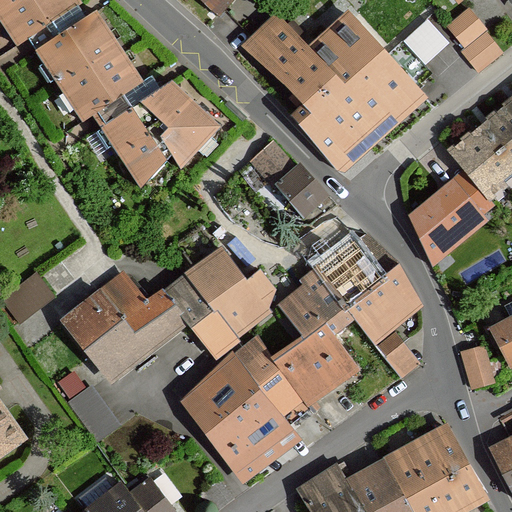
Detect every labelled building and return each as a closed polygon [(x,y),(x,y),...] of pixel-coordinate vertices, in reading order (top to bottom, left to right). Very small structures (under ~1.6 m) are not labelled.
[(0,0),(0,6),(22,40),(33,33),(38,41),(43,48),(90,17),(85,10),(78,0),(0,0)] [(206,0),(223,15),(236,0),(206,0)] [(146,83),(99,11),(90,17),(43,48),(89,118),(95,113),(100,120),(143,184),(175,153),(184,171),(225,129),(173,81),(163,88),(157,81),(153,77),(146,83)] [(452,27),(470,48),(487,34),(489,32),(471,11),(452,27)] [(432,18),(410,41),(432,61),(454,38),(432,18)] [(300,120),(341,168),(426,96),(356,21),(320,57),(283,19),(250,54),(308,112),(300,120)] [(466,51),(483,72),(504,54),(487,34),(470,48),(466,51)] [(511,101),(452,150),(468,170),(490,198),(506,185),(505,183),(511,177),(511,101)] [(257,162),(310,217),(331,197),(278,142),(257,162)] [(490,198),(468,170),(413,216),(437,266),(490,221),(482,213),(494,203),(490,198)] [(193,406),(251,483),(305,441),(293,429),(317,410),(314,407),(364,372),(344,346),(364,330),(404,379),(421,366),(397,333),(425,311),(369,241),(312,283),(317,288),(290,308),(311,336),(275,360),(263,344),(243,362),(241,360),(230,371),(193,406)] [(219,357),(223,363),(246,344),(243,340),(288,304),(265,272),(251,283),(229,253),(153,307),(130,278),(109,296),(71,325),(95,356),(117,382),(186,329),(193,323),(219,357)] [(1,300),(20,325),(56,297),(37,273),(1,300)] [(511,318),(493,329),(511,364),(511,318)] [(488,347),(466,353),(475,388),(497,382),(488,347)] [(99,381),(74,398),(103,440),(128,423),(99,381)] [(0,465),(32,443),(0,396),(0,395),(6,392),(0,383),(0,465)] [(340,466),(303,489),(316,511),(448,511),(486,492),(451,426),(348,478),(340,466)] [(511,437),(492,448),(511,485),(511,437)] [(96,511),(180,511),(158,483),(137,498),(129,488),(96,511)]
